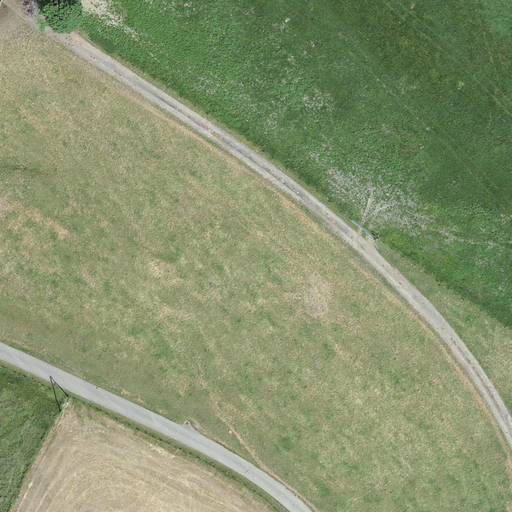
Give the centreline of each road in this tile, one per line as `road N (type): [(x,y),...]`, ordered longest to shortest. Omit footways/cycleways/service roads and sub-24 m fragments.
road 1 (track): [(349,231),(19,8)]
road 2 (unclassified): [(0,350),(209,448),(300,511)]
road 3 (track): [(511,438),(489,390),(349,231)]
road 4 (track): [(511,238),(382,224),(349,231)]
